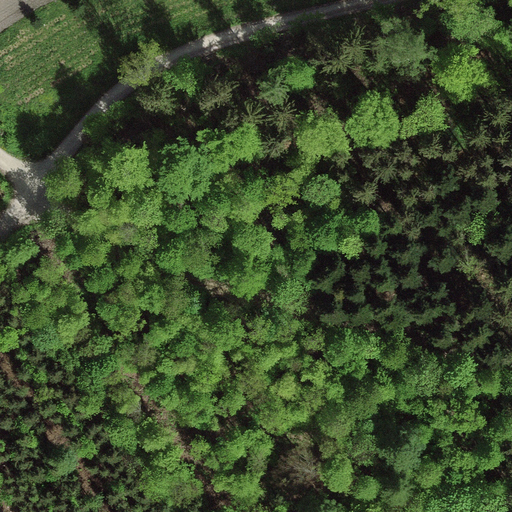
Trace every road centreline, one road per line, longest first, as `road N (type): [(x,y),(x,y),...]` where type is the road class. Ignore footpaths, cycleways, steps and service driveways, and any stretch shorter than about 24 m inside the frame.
road 1 (track): [(36,188),(130,263),(511,371)]
road 2 (track): [(349,0),(202,38),(143,69),(102,99),(36,188)]
